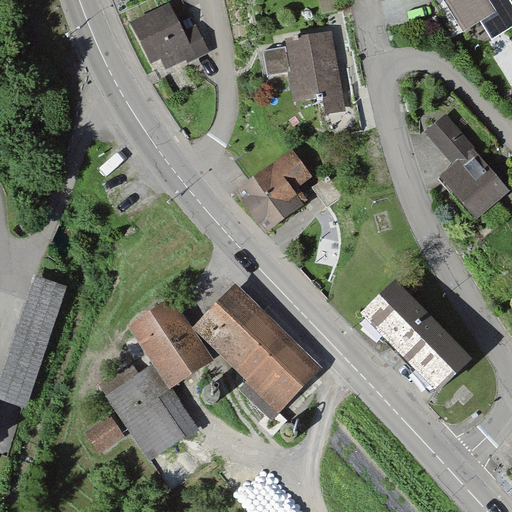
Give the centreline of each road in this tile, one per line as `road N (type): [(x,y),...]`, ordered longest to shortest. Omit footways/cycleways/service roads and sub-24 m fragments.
road 1 (residential): [(511,371),(427,233),(385,111),(393,76),(419,67),(453,77),(511,140)]
road 2 (secondary): [(178,175),(352,365)]
road 3 (secondary): [(80,0),(118,87),(178,175)]
road 4 (residential): [(212,0),(231,100),(217,140),(178,175)]
road 5 (residential): [(320,511),(310,483),(312,447),(326,400),(352,365)]
road 6 (secondary): [(352,365),(451,471)]
